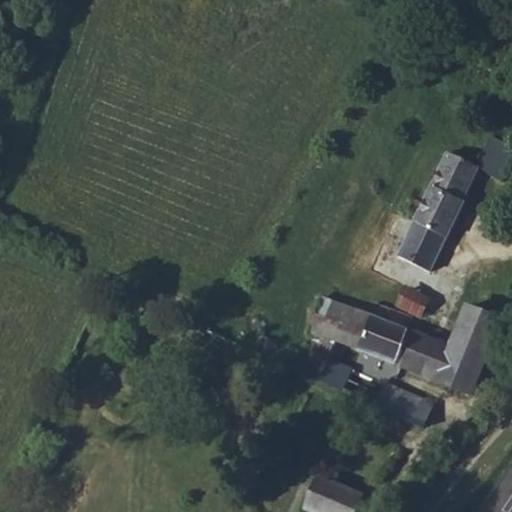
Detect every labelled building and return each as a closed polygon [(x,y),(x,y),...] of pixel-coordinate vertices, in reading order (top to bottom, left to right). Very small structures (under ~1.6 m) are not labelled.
[(511,151),(493,143),(479,171),(477,173),(489,178),(500,164),(511,169),(511,167),(511,151)] [(431,273),(477,173),(479,171),(448,157),(400,261),(431,273)] [(407,292),(401,310),(420,318),(429,301),(407,292)] [(355,351),(472,396),(502,324),(468,312),(453,347),(326,301),(308,339),(311,342),(304,357),(258,338),(251,353),(315,382),(423,427),(430,409),(346,369),(355,351)] [(312,511),(360,511),(367,497),(322,478),(308,510),(312,511)]
